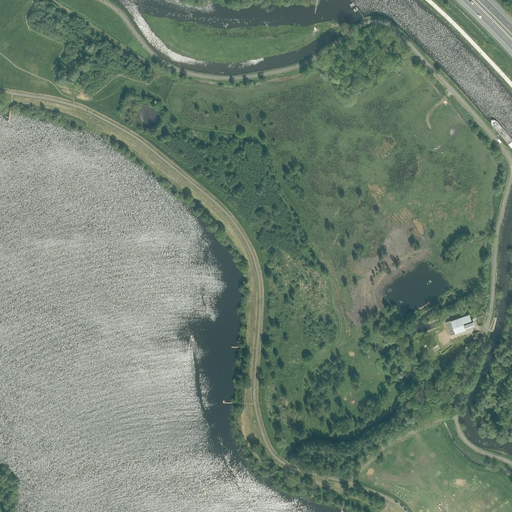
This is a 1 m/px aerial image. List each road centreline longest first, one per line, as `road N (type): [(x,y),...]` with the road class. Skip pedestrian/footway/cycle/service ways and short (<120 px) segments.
road 1 (unclassified): [(511,164),(385,23),(361,24),(288,69),(215,78),(164,63),(100,0)]
road 2 (unclassified): [(511,463),(468,444),(456,424),(458,394),(489,318),(511,175)]
